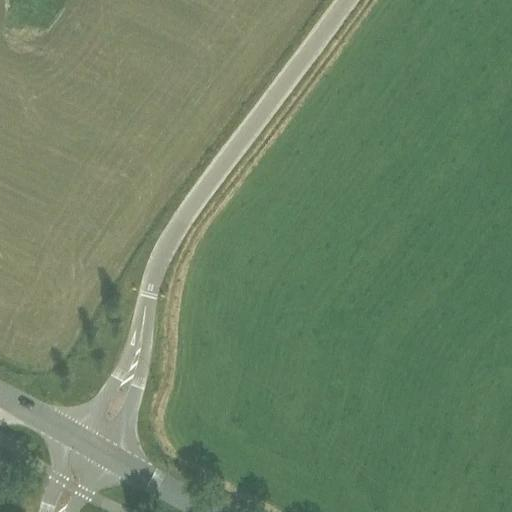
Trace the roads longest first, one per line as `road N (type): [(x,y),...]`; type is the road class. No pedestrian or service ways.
road 1 (unclassified): [(92,446),(130,378),(174,230),(346,0)]
road 2 (secondary): [(207,511),(92,446)]
